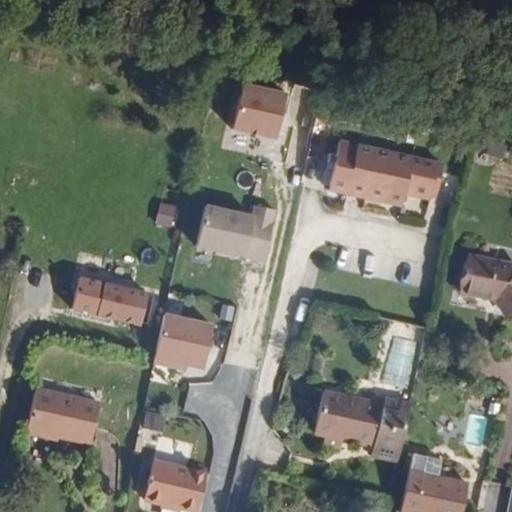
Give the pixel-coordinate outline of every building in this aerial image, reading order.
[(241,85),(231,130),(275,140),(285,95),(241,85)] [(470,146),(499,155),(502,146),(473,137),(470,146)] [(442,165),(339,142),(336,155),(329,153),(327,162),(334,163),(329,186),(402,203),(404,195),(404,191),(430,196),(434,179),(439,180),(442,165)] [(430,196),(436,197),(439,180),(434,179),(430,196)] [(328,190),(402,206),(402,203),(329,186),(328,190)] [(430,199),(430,196),(404,191),(404,195),(430,199)] [(196,246),(264,262),(276,211),(255,206),(253,217),(205,206),(196,246)] [(494,300),(505,316),(511,311),(511,265),(467,256),(466,259),(460,290),(459,292),(494,300)] [(460,290),(466,259),(459,257),(453,289),(460,290)] [(72,311),(140,326),(147,294),(79,279),(72,311)] [(163,315),(153,363),(176,368),(177,363),(187,365),(202,369),(212,326),(163,315)] [(26,430),(90,444),(99,403),(35,389),(26,430)] [(382,405),(323,392),(314,434),(324,436),(323,444),(340,448),(342,437),(352,439),(352,442),(373,446),(371,456),(398,462),(410,404),(383,398),(382,405)] [(487,436),(490,414),(473,411),(469,433),(487,436)] [(161,415),(146,412),(141,431),(156,435),(161,415)] [(409,471),(436,477),(440,461),(413,455),(409,471)] [(153,461),(144,500),(193,511),(197,511),(206,474),(153,461)] [(399,511),(400,511),(460,511),(467,484),(436,477),(409,471),(408,471),(399,511)]
